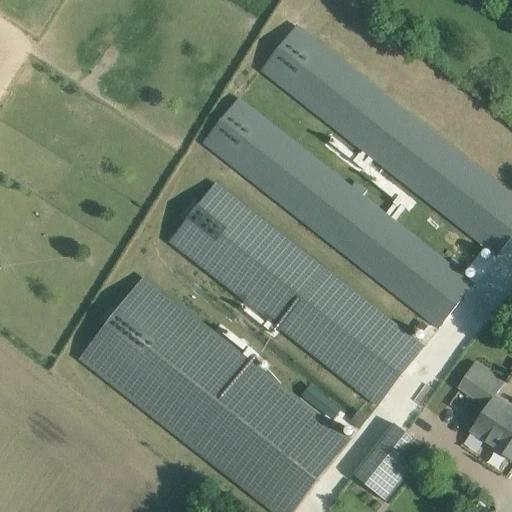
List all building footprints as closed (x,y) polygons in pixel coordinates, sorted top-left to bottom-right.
[(511,238),(511,195),(297,26),(262,71),(374,159),(370,164),(381,173),(385,168),(497,256),(511,238)] [(439,329),(475,285),(363,196),(367,191),(355,181),(351,187),(240,99),(205,144),(439,329)] [(217,183),(170,243),(262,316),(258,323),(265,328),(269,321),(379,406),(426,346),(217,183)] [(295,511),(351,442),(144,279),(81,359),(275,511),(295,511)] [(505,383),(482,367),(493,352),(482,344),(472,360),(476,363),(460,387),(488,407),(471,432),(496,449),(495,450),(511,462),(511,461),(511,407),(496,397),(505,383)] [(395,424),(354,475),(387,501),(428,451),(395,424)]
